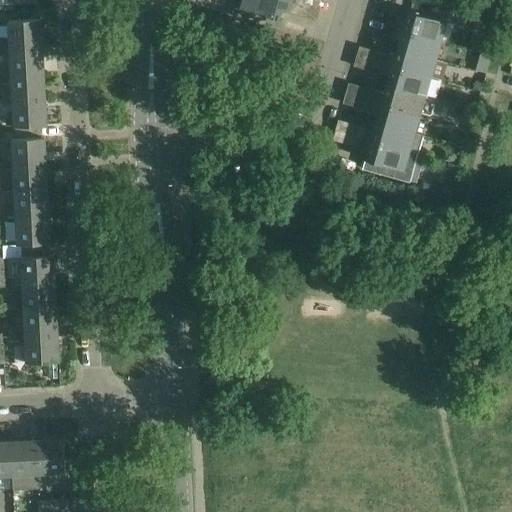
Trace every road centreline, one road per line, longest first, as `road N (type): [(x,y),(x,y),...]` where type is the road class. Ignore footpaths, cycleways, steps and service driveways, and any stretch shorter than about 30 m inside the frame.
road 1 (residential): [(96,402),(74,0)]
road 2 (unclassified): [(352,0),(325,93),(306,117),(278,137),(164,147)]
road 3 (tertiary): [(162,239),(174,398)]
